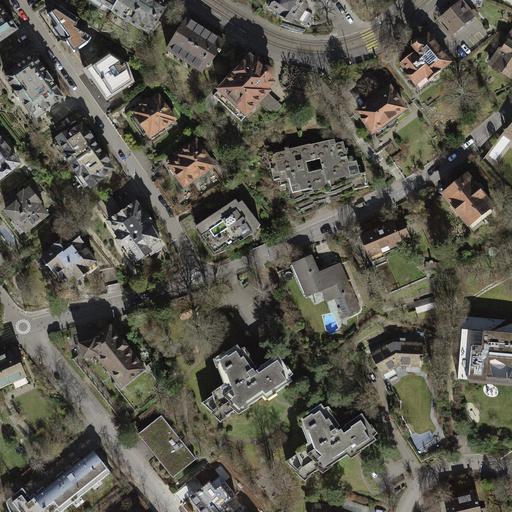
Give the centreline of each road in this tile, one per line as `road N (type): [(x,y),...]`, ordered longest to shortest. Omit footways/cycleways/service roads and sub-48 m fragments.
road 1 (residential): [(511,105),(405,188),(196,280)]
road 2 (residential): [(196,280),(167,217),(16,0)]
road 3 (residential): [(23,326),(169,511)]
road 4 (residential): [(196,280),(23,326)]
road 5 (tertiary): [(203,0),(287,46),(357,44)]
road 6 (residential): [(403,511),(424,480),(453,464),(511,470)]
